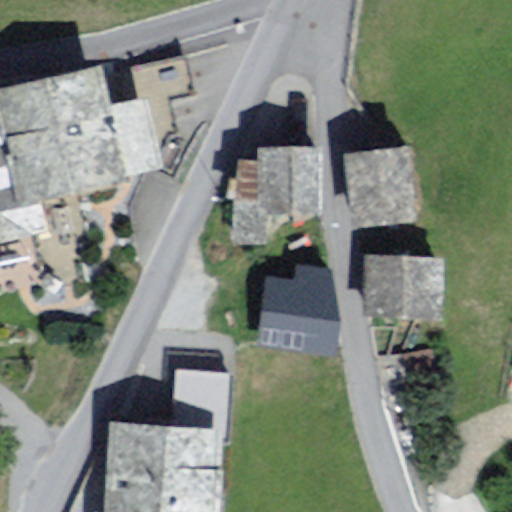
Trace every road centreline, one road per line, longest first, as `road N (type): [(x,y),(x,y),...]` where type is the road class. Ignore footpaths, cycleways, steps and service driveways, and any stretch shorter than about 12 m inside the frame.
road 1 (residential): [(281,0),(37,511)]
road 2 (residential): [(427,511),(359,344),(318,63),(282,0)]
